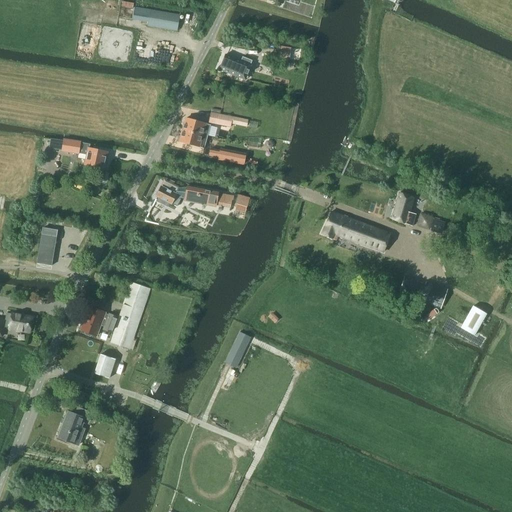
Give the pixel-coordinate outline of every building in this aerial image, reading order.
[(134,7),(132,19),(148,22),(147,26),(176,31),(179,15),(150,10),(134,7)] [(296,43),(291,62),(297,64),(302,44),(296,43)] [(289,60),(291,48),(278,46),(276,58),(289,60)] [(225,55),(218,69),(243,79),(245,80),(250,67),(249,67),(252,61),(242,57),(240,61),(225,55)] [(211,113),(208,124),(230,128),(231,125),(247,128),(248,120),(211,113)] [(185,118),(182,130),(207,136),(210,125),(185,118)] [(182,130),(179,141),(204,148),(207,136),(182,130)] [(64,140),(62,152),(80,154),(80,153),(88,155),(89,150),(91,144),(82,143),(82,142),(64,140)] [(209,149),(208,156),(218,158),(218,159),(217,161),(220,162),(225,163),(227,163),(244,167),(244,164),(245,162),(246,154),(221,149),(220,149),(219,151),(209,149)] [(88,155),(85,166),(103,170),(106,154),(89,150),(88,155)] [(164,182),(156,197),(176,207),(181,198),(184,199),(214,205),(214,204),(230,207),(231,200),(232,200),(233,196),(192,188),(187,187),(186,187),(177,188),(178,187),(174,185),(174,187),(172,185),(173,182),(169,181),(168,184),(164,182)] [(399,193),(391,219),(405,224),(412,226),(416,215),(410,212),(414,198),(399,193)] [(237,195),(235,204),(243,206),(247,207),(249,198),(237,195)] [(235,204),(233,211),(241,213),(243,206),(235,204)] [(382,252),(389,234),(330,212),(320,234),(335,239),(337,235),(382,252)] [(420,214),(416,226),(428,229),(431,218),(420,214)] [(229,217),(227,224),(234,227),(237,220),(229,217)] [(42,228),(36,263),(51,266),(57,230),(42,228)] [(128,350),(149,289),(130,283),(109,343),(128,350)] [(425,285),(420,297),(441,305),(446,293),(425,285)] [(472,306),(460,328),(474,336),(486,314),(472,306)] [(110,333),(116,317),(108,314),(107,315),(104,314),(105,312),(89,307),(80,330),(85,332),(85,334),(89,336),(92,334),(96,336),(99,326),(103,327),(102,330),(110,333)] [(0,336),(1,336),(3,327),(8,328),(8,329),(29,333),(33,317),(11,313),(11,314),(6,313),(5,320),(2,320),(2,319),(0,318),(0,336)] [(229,351),(223,363),(234,368),(240,356),(249,336),(238,331),(229,351)] [(100,355),(94,374),(109,379),(116,360),(100,355)] [(82,403),(86,394),(73,389),(70,399),(82,403)] [(92,416),(93,414),(77,408),(74,415),(67,412),(58,437),(78,444),(84,429),(80,428),(84,418),(91,420),(92,416)]
